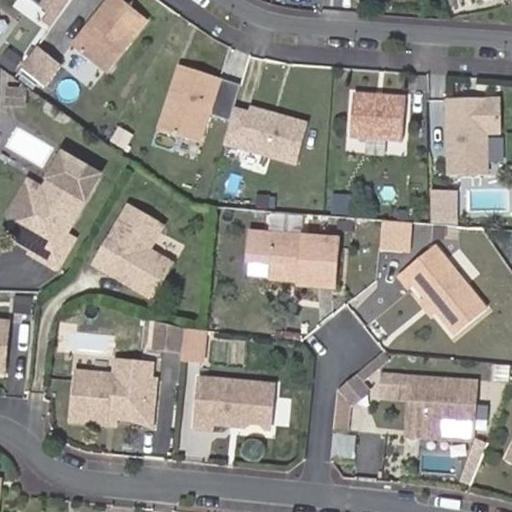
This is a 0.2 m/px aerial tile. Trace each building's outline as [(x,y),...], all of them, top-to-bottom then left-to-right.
[(47,32),(70,0),(16,0),(12,7),(47,32)] [(150,18),(124,0),(110,0),(76,48),(110,73),(150,18)] [(40,44),(24,66),(49,84),(65,62),(40,44)] [(234,109),(241,84),(181,67),(162,132),(203,143),(211,115),(231,120),(234,109)] [(406,97),(354,94),(351,137),(403,140),(406,97)] [(501,132),(500,99),(449,100),(449,175),(488,175),(487,133),(501,132)] [(253,114),(234,109),(231,120),(224,143),(296,164),(308,123),(255,108),(253,114)] [(351,137),(350,149),(403,153),(404,141),(351,137)] [(37,204),(26,198),(14,219),(18,235),(28,240),(33,238),(39,242),(32,253),(56,267),(61,265),(74,241),(65,237),(99,176),(63,156),(37,204)] [(26,198),(37,204),(44,191),(34,185),(26,198)] [(460,188),(434,188),(434,221),(460,221),(460,188)] [(165,226),(127,205),(92,267),(153,301),(171,269),(147,256),(151,249),(165,226)] [(272,212),(273,229),(306,228),(306,211),(272,212)] [(413,223),(386,220),(384,248),(411,250),(413,223)] [(424,223),(413,223),(411,250),(422,251),(424,223)] [(158,246),(181,258),(189,241),(166,230),(158,246)] [(342,240),(254,234),(252,263),(277,264),(276,280),(304,281),(304,286),(339,288),(342,240)] [(442,247),(410,273),(419,286),(430,299),(442,314),(460,338),(493,312),(442,247)] [(175,263),(151,249),(147,256),(171,269),(175,263)] [(410,273),(405,277),(414,289),(419,286),(410,273)] [(430,299),(425,302),(437,318),(442,314),(430,299)] [(0,373),(4,374),(8,324),(0,322),(0,373)] [(182,332),(153,323),(150,350),(180,354),(182,332)] [(391,360),(387,355),(361,377),(365,382),(391,360)] [(111,376),(78,372),(72,423),(105,427),(106,421),(117,422),(132,424),(145,420),(150,380),(151,367),(112,363),(111,376)] [(361,377),(342,392),(355,407),(356,409),(375,394),(365,382),(361,377)] [(482,385),(419,380),(389,378),(387,398),(417,400),(415,428),(478,434),(482,385)] [(276,386),(200,379),(196,430),(213,431),(214,424),(233,426),(233,421),(272,425),(276,386)] [(145,420),(132,424),(153,429),(158,381),(150,380),(145,420)] [(342,392),(338,427),(353,428),(355,407),(342,392)] [(295,395),(278,394),(276,422),(293,424),(295,395)] [(478,434),(415,428),(414,436),(477,441),(478,434)]
